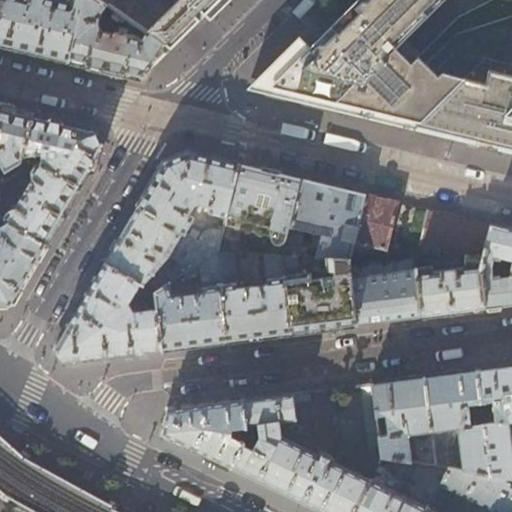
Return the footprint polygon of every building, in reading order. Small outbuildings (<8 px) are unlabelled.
[(1,0),(0,8),(0,44),(33,53),(69,61),(84,0),(67,0),(67,2),(57,0),(1,0)] [(107,5),(100,0),(84,0),(69,61),(105,70),(144,79),(163,44),(147,33),(140,41),(127,37),(124,34),(125,29),(118,27),(117,32),(113,32),(113,33),(100,29),(97,22),(99,13),(107,5)] [(100,0),(107,5),(115,10),(121,14),(147,33),(163,44),(177,54),(230,0),(100,0)] [(417,58),(411,64),(396,49),(398,46),(444,0),(357,0),(335,23),(311,47),(300,38),(272,65),(248,89),(278,96),(326,108),(397,125),(413,128),(471,71),(417,58)] [(111,17),(116,21),(121,14),(115,10),(111,17)] [(511,63),(486,57),(471,71),(413,128),(474,143),(504,150),(511,152),(511,63)] [(0,106),(0,166),(4,172),(18,162),(19,159),(18,157),(24,153),(23,151),(32,114),(9,108),(0,106)] [(23,151),(24,153),(24,154),(43,155),(43,159),(38,162),(80,187),(83,181),(96,160),(101,151),(91,128),(67,122),(32,114),(23,151)] [(210,157),(189,152),(165,164),(140,206),(187,234),(196,219),(191,214),(196,205),(202,204),(209,205),(211,207),(209,211),(211,213),(227,217),(240,165),(238,164),(210,157)] [(62,217),(80,187),(38,162),(35,163),(31,170),(32,178),(15,206),(8,209),(4,216),(4,219),(7,221),(46,244),(62,217)] [(277,174),(240,165),(227,217),(223,232),(220,251),(235,253),(243,252),(249,227),(252,226),(270,230),(272,240),(276,245),(274,254),(284,255),(303,180),(301,179),(277,174)] [(336,188),(303,180),(284,255),(297,256),(302,256),(304,256),(305,249),(300,249),(299,247),(303,233),(306,232),(322,236),(317,257),(319,257),(327,257),(350,258),(355,241),(366,196),(364,194),(336,188)] [(388,248),(398,203),(369,195),(366,196),(355,241),(386,248),(388,248)] [(107,263),(156,291),(171,283),(201,263),(217,252),(201,241),(197,240),(190,236),(187,234),(140,206),(123,235),(107,263)] [(433,273),(432,268),(416,269),(422,315),(454,311),(486,307),(481,265),(491,226),(490,225),(459,217),(429,210),(418,253),(438,257),(440,250),(442,250),(470,257),(471,259),(470,267),(433,273)] [(29,273),(46,244),(7,221),(1,225),(0,226),(0,230),(1,237),(3,239),(0,244),(0,304),(11,305),(29,273)] [(481,265),(486,307),(511,303),(511,230),(491,226),(481,265)] [(197,240),(201,234),(194,230),(190,236),(197,240)] [(220,251),(223,232),(213,230),(206,232),(201,241),(217,252),(220,251)] [(240,287),(235,253),(220,251),(217,252),(228,340),(260,336),(293,332),(284,255),(274,254),(265,255),(268,284),(240,287)] [(204,292),(203,293),(173,296),(171,283),(156,291),(158,305),(158,308),(164,348),(194,344),(228,340),(217,252),(201,263),(204,292)] [(317,278),(316,273),(300,275),(297,256),(284,255),(293,332),(325,327),(357,323),(351,264),(350,258),(327,257),(328,269),(330,271),(330,276),(317,278)] [(415,267),(416,257),(351,264),(357,323),(390,319),(422,315),(416,269),(415,267)] [(158,305),(156,291),(107,263),(85,301),(57,349),(65,360),(114,354),(164,348),(158,308),(137,311),(131,303),(137,293),(140,295),(144,290),(158,305)] [(511,365),(502,367),(476,370),(481,410),(487,409),(487,403),(492,402),(495,415),(494,417),(491,417),(491,422),(483,422),(489,472),(508,475),(511,475),(511,365)] [(481,410),(476,370),(451,373),(424,377),(431,430),(458,427),(464,468),(489,472),(483,422),(471,424),(470,423),(468,405),(469,404),(475,403),(476,410),(481,410)] [(380,445),(382,455),(435,463),(431,430),(424,377),(397,380),(372,383),(373,393),(376,416),(385,415),(386,419),(387,433),(379,435),(380,445)] [(303,398),(303,392),(243,400),(246,427),(248,435),(242,445),(232,467),(290,495),(293,497),(324,511),(353,511),(370,478),(330,460),(329,455),(320,451),(318,454),(281,435),(280,424),(282,423),(283,419),(288,418),(289,424),(296,423),(294,400),(303,398)] [(376,416),(373,393),(363,395),(369,446),(380,445),(379,435),(376,416)] [(246,427),(243,400),(206,404),(167,409),(165,422),(163,433),(166,434),(205,454),(232,467),(242,445),(232,439),(233,429),(234,428),(246,427)] [(228,472),(232,467),(205,454),(203,460),(227,472),(228,472)] [(426,511),(449,467),(435,463),(382,455),(370,478),(353,511),(426,511)] [(511,480),(508,478),(508,475),(489,472),(464,468),(449,467),(426,511),(511,511),(511,480)] [(113,511),(116,507),(114,505),(115,503),(110,500),(108,503),(105,508),(89,500),(82,511),(113,511)]
